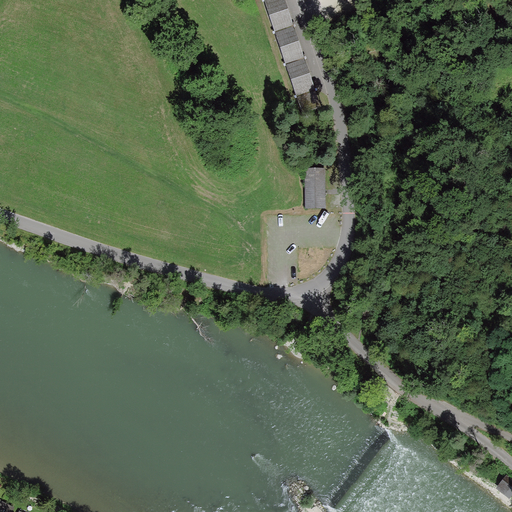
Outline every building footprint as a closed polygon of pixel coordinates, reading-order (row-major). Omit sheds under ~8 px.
[(285,0),(262,0),(303,118),(324,111),(285,0)] [(326,171),(305,171),(304,211),(326,211),(326,171)] [(373,309),(364,308),(363,322),(364,323),(372,323),(373,309)] [(505,479),(496,491),(510,501),(511,498),(511,479),(507,476),(505,479)] [(0,511),(6,511),(10,506),(2,501),(0,505),(0,511)]
